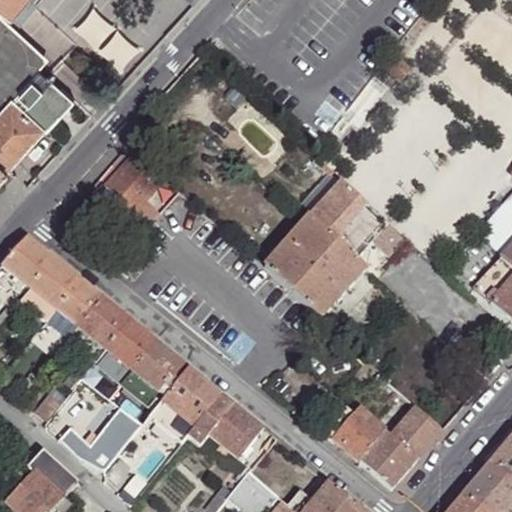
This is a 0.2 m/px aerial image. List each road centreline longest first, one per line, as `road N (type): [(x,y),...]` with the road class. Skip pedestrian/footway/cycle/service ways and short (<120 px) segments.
road 1 (residential): [(28,219),(391,511)]
road 2 (residential): [(28,219),(225,0)]
road 3 (residential): [(0,399),(125,511)]
road 4 (secondary): [(416,511),(511,397)]
